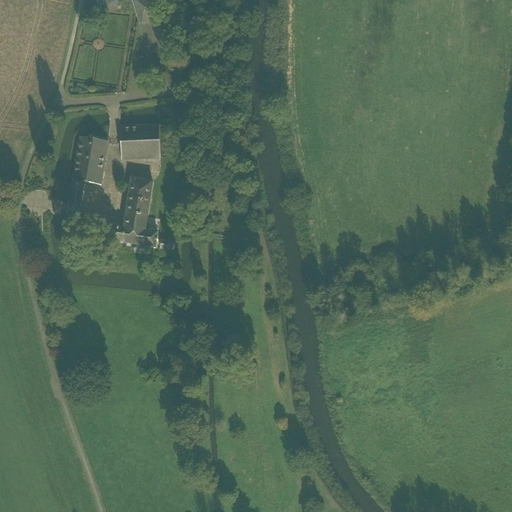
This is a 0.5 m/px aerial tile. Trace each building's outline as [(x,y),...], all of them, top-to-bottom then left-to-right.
[(161,18),(156,0),(135,0),(142,23),(151,21),(161,18)] [(151,21),(165,67),(175,64),(161,18),(151,21)] [(163,67),(169,86),(181,82),(175,64),(165,67),(163,67)] [(120,128),(122,160),(161,159),(159,126),(120,128)] [(80,137),(73,180),(84,182),(84,183),(101,186),(108,142),(80,137)] [(132,179),(124,228),(122,243),(156,249),(157,240),(158,233),(145,231),(153,182),(132,179)] [(81,205),(84,183),(84,182),(73,180),(69,204),(81,205)] [(79,215),(81,205),(69,204),(67,213),(79,215)] [(89,238),(99,240),(101,224),(78,220),(79,215),(67,213),(64,237),(66,237),(75,239),(76,236),(82,237),(81,240),(89,241),(89,238)] [(99,240),(122,243),(124,228),(101,224),(99,240)] [(156,249),(172,251),(173,242),(157,240),(156,249)]
